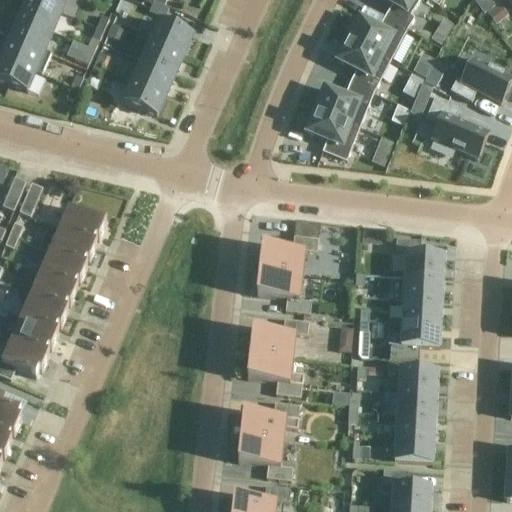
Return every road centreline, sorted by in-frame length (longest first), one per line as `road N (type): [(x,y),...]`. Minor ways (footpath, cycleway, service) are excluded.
road 1 (residential): [(181,177),(36,511)]
road 2 (residential): [(199,511),(233,213),(245,189)]
road 3 (residential): [(478,511),(501,222)]
road 4 (residential): [(245,189),(501,222)]
road 5 (residential): [(245,189),(326,0)]
road 6 (residential): [(181,177),(260,0)]
road 7 (residential): [(0,131),(181,177)]
